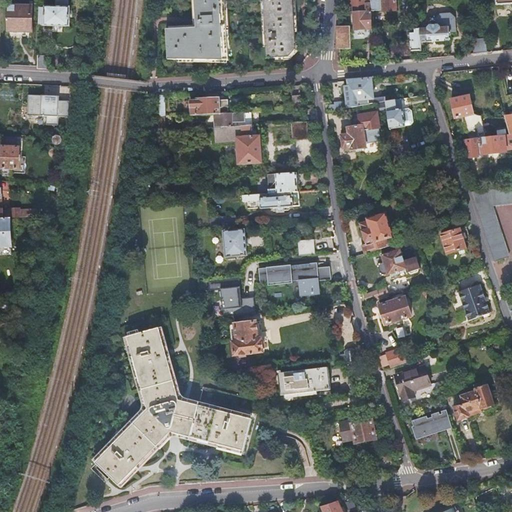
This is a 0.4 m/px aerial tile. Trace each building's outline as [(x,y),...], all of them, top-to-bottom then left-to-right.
[(39,4),(38,25),(70,26),(70,8),(68,8),(67,0),(55,0),(56,2),(45,2),(45,4),(39,4)] [(195,0),(197,26),(168,28),(170,57),(228,56),(224,0),(195,0)] [(293,0),(263,0),(266,60),(289,58),(296,50),(293,0)] [(373,30),(371,0),(352,0),(353,15),(355,15),(356,31),(373,30)] [(395,0),(372,0),(373,11),(384,10),(384,12),(396,11),(395,0)] [(8,5),(7,30),(30,30),(31,6),(8,5)] [(415,33),(410,33),(410,34),(411,51),(422,50),(421,42),(450,40),(449,31),(456,31),(455,16),(450,12),(440,13),(436,18),(436,24),(430,24),(428,27),(428,28),(415,29),(415,33)] [(348,26),(338,27),(337,34),(338,35),(339,50),(349,49),(348,26)] [(474,53),(478,53),(487,52),(486,38),(486,37),(472,38),(474,53)] [(45,56),(38,55),(37,68),(49,69),(49,59),(45,56)] [(374,99),(371,80),(351,82),(351,86),(345,88),(347,103),(334,105),(334,106),(334,110),(347,108),(360,106),(364,106),(385,102),(387,102),(386,97),(374,99)] [(59,96),(28,95),(27,115),(46,116),(46,125),(58,126),(58,117),(68,117),(69,102),(59,101),(59,96)] [(292,110),(301,110),(300,95),(292,96),(292,110)] [(192,116),(216,115),(220,114),(219,112),(228,112),(227,100),(220,101),(220,98),(191,100),(192,116)] [(469,99),(451,101),(454,120),(471,118),(469,99)] [(387,102),(385,102),(389,130),(405,128),(402,112),(401,100),(387,102)] [(402,112),(405,128),(410,127),(412,123),(411,113),(407,111),(402,112)] [(217,128),(251,125),(250,113),(220,114),(216,115),(217,128)] [(378,113),(359,116),(360,127),(363,127),(365,145),(375,143),(374,140),(380,139),(379,129),(380,129),(378,113)] [(306,139),(305,121),(289,122),(290,139),(306,139)] [(217,128),(214,128),(215,144),(238,143),(239,164),(262,163),(260,137),(257,137),(257,131),(252,131),(251,125),(217,128)] [(346,136),(342,136),(344,149),(345,148),(351,148),(351,151),(366,149),(365,145),(363,127),(360,127),(345,129),(345,132),(346,136)] [(511,134),(466,140),(467,148),(469,147),(470,158),(480,156),(480,154),(484,153),(484,154),(508,152),(508,149),(511,149),(511,134)] [(0,159),(0,169),(5,170),(6,178),(14,178),(14,170),(21,170),(21,148),(18,147),(18,140),(3,140),(3,160),(0,159)] [(415,140),(408,142),(412,154),(419,152),(415,140)] [(407,141),(392,146),(394,160),(412,154),(408,142),(407,141)] [(296,173),(266,175),(267,194),(297,192),(296,173)] [(327,190),(327,189),(321,184),(305,185),(305,192),(327,190)] [(511,186),(470,191),(493,262),(509,257),(492,206),(511,204),(511,186)] [(0,219),(9,219),(35,217),(35,212),(27,212),(27,211),(20,211),(20,210),(10,210),(10,212),(3,212),(2,208),(1,208),(1,197),(2,197),(2,188),(0,187),(0,219)] [(267,194),(235,197),(236,204),(252,202),(253,209),(299,206),(298,192),(297,192),(267,194)] [(365,254),(389,246),(386,238),(391,237),(383,214),(367,220),(367,222),(360,225),(366,244),(363,245),(365,254)] [(236,216),(209,217),(210,226),(236,224),(236,216)] [(9,219),(0,219),(0,247),(10,247),(12,247),(9,219)] [(459,229),(441,235),(448,254),(466,248),(459,229)] [(244,230),(223,231),(225,257),(246,256),(244,230)] [(299,256),(315,254),(314,240),(298,241),(299,256)] [(10,247),(0,247),(0,256),(11,256),(10,247)] [(378,263),(377,266),(379,272),(383,274),(386,273),(387,274),(405,268),(406,272),(409,271),(413,273),(418,271),(417,268),(420,267),(416,257),(403,261),(399,249),(381,255),(383,262),(378,263)] [(317,263),(259,268),(260,284),(298,281),(301,281),(302,293),(301,293),(301,296),(318,294),(317,281),(319,281),(331,280),(330,267),(318,268),(314,268),(314,264),(317,264),(317,263)] [(240,278),(209,281),(210,290),(221,289),(224,317),(229,317),(248,315),(246,302),(242,302),(242,298),(240,278)] [(298,281),(300,298),(320,296),(319,281),(317,281),(318,294),(301,296),(301,293),(302,293),(301,281),(298,281)] [(480,285),(458,293),(469,322),(490,314),(480,285)] [(388,297),(392,296),(389,287),(365,295),(368,304),(379,300),(388,297)] [(254,297),(242,298),(242,302),(246,302),(248,315),(255,314),(254,297)] [(388,297),(379,300),(386,324),(412,316),(405,297),(390,302),(388,297)] [(230,326),(231,338),(234,340),(236,354),(263,351),(262,338),(259,339),(256,322),(235,324),(235,326),(230,326)] [(145,410),(94,466),(117,488),(169,433),(241,452),(250,421),(177,402),(159,329),(127,337),(145,410)] [(408,362),(403,348),(386,354),(391,368),(408,362)] [(347,355),(348,364),(348,367),(356,366),(356,363),(354,352),(346,353),(347,355)] [(425,366),(395,375),(403,400),(415,395),(414,389),(431,384),(425,366)] [(328,367),(279,373),(281,395),(330,390),(328,367)] [(464,403),(454,407),(458,420),(493,409),(492,406),(495,404),(488,385),(476,389),(476,392),(468,394),(469,396),(463,398),(464,403)] [(427,416),(412,421),(414,426),(412,427),(413,427),(414,427),(418,439),(419,439),(418,438),(425,436),(425,437),(426,437),(426,436),(432,434),(433,435),(433,434),(452,428),(452,429),(453,429),(447,410),(442,412),(443,414),(440,415),(440,412),(432,415),(433,417),(428,419),(427,416)] [(339,431),(338,431),(340,444),(354,442),(354,443),(375,440),(371,420),(351,424),(351,422),(338,425),(339,431)] [(414,427),(413,427),(417,440),(433,435),(432,434),(426,436),(426,437),(425,437),(425,436),(418,438),(419,439),(418,439),(414,427)] [(354,501),(345,503),(347,511),(351,511),(356,511),(354,501)]
